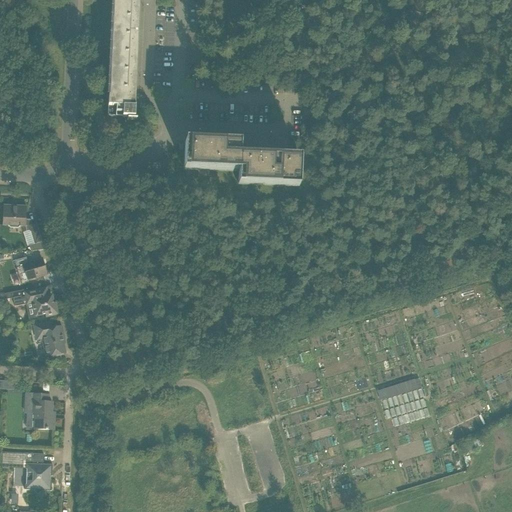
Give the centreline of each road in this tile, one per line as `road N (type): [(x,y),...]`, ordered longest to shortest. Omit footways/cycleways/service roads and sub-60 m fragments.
road 1 (unclassified): [(94,365),(98,395),(118,399),(201,386),(241,511)]
road 2 (unclassified): [(94,365),(39,194),(49,176)]
road 3 (tertiary): [(67,156),(73,0)]
road 4 (unclassified): [(67,156),(118,175),(160,141),(170,121)]
road 5 (residential): [(63,488),(70,365)]
